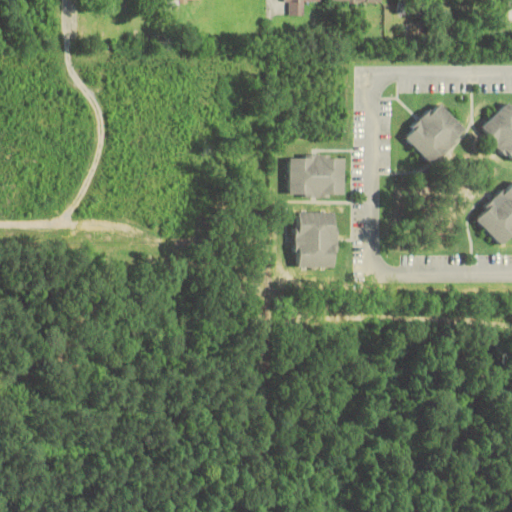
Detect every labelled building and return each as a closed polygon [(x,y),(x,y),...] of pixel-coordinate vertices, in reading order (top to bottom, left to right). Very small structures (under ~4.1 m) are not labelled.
[(319,1),(319,0),(283,0),(284,3),(290,3),(289,14),(305,14),(305,1),(319,1)] [(396,0),(397,13),(433,12),(432,0),(396,0)] [(456,0),(456,23),(471,23),(470,0),(456,0)] [(477,128),(511,164),(511,163),(511,103),(507,99),(477,128)] [(466,131),(435,100),(400,135),(430,165),(466,131)] [(343,154),(287,154),(287,197),(343,197),(343,154)] [(500,245),(511,234),(511,235),(511,178),(472,218),(500,245)] [(335,211),(293,211),(293,268),(335,268),(335,211)]
